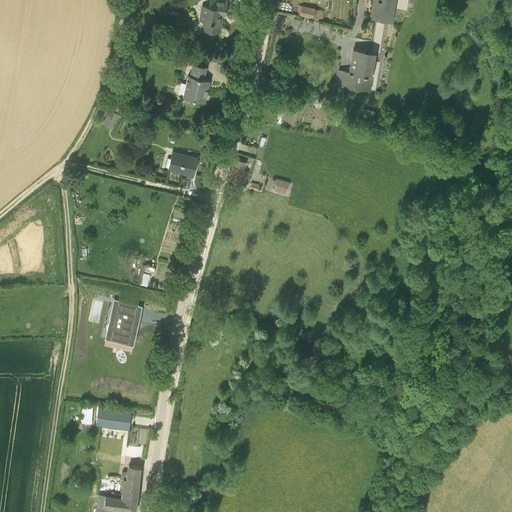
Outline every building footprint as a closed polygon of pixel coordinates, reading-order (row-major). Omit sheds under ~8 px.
[(208,22),(207,31),(219,33),(222,14),(226,15),(227,1),(217,0),(209,0),(209,6),(203,5),(200,21),(208,22)] [(374,0),(372,18),(392,21),(395,0),(374,0)] [(315,7),(302,5),(300,15),(313,17),(323,19),(324,10),(315,9),(315,7)] [(376,20),(374,50),(378,51),(377,59),(383,59),(385,21),(376,20)] [(364,55),(364,51),(353,49),(349,72),(338,70),(335,84),(370,90),(372,80),(370,75),(373,57),(364,55)] [(177,68),(186,70),(187,61),(179,59),(177,68)] [(188,75),(183,97),(204,102),(210,80),(204,79),(207,67),(193,64),(190,75),(188,75)] [(101,123),(108,127),(116,113),(109,108),(101,123)] [(193,175),(197,158),(186,155),(187,155),(172,151),(168,169),(183,172),(183,173),(193,175)] [(242,170),(244,161),(236,158),(230,180),(243,184),(246,171),(242,170)] [(286,192),(289,182),(277,179),(274,189),(286,192)] [(259,184),(251,182),(249,188),(257,190),(259,184)] [(149,273),(143,271),(140,284),(146,285),(149,273)] [(114,299),(105,339),(133,345),(142,305),(114,299)] [(97,406),(95,424),(100,425),(128,428),(130,410),(97,406)] [(83,408),(83,421),(93,422),(93,408),(83,408)] [(122,494),(137,496),(140,467),(129,465),(128,471),(123,471),(122,478),(124,479),(122,494)] [(117,497),(118,493),(111,493),(111,496),(105,496),(103,508),(96,507),(95,511),(112,511),(113,509),(118,509),(118,505),(120,505),(121,500),(119,499),(119,497),(117,497)] [(122,494),(118,493),(117,497),(119,497),(119,499),(121,500),(120,505),(118,505),(118,509),(136,511),(137,496),(122,494)] [(96,507),(103,508),(105,496),(97,495),(96,507)]
